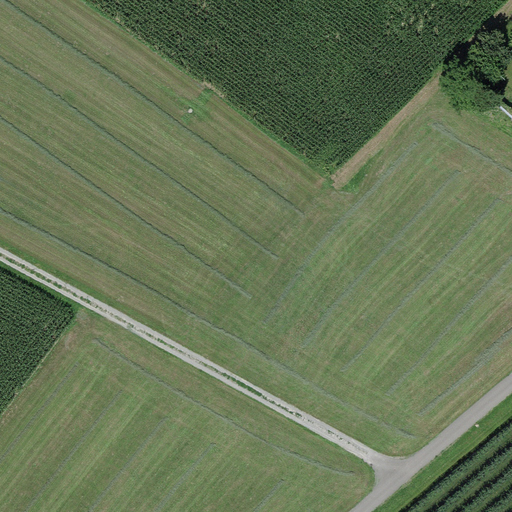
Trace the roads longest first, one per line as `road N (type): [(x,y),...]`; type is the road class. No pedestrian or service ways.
road 1 (track): [(0,255),(402,473)]
road 2 (track): [(359,511),(511,383)]
